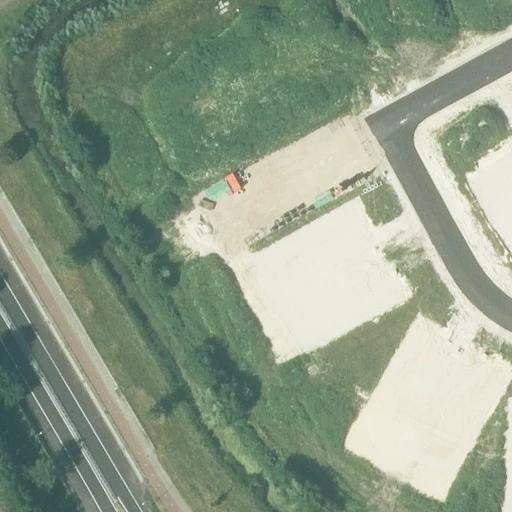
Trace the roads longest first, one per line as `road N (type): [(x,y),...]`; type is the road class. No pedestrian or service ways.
road 1 (residential): [(511,58),(382,128),(511,314)]
road 2 (primary): [(136,511),(0,284)]
road 3 (primary): [(0,328),(110,511)]
